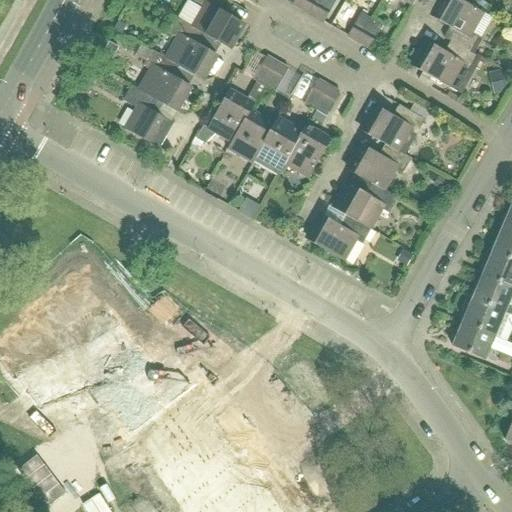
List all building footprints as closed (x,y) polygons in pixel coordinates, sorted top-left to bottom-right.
[(205,35),(227,48),(241,22),(226,13),(231,4),(246,12),(247,11),(227,0),(198,0),(197,3),(204,7),(192,26),(192,27),(205,35)] [(303,12),(309,0),(294,0),(292,5),(303,12)] [(336,0),(309,0),(303,12),(324,23),(336,0)] [(444,38),(450,42),(470,53),(470,52),(479,38),(472,34),(484,13),(461,0),(445,0),(434,19),(450,28),(444,38)] [(485,11),(476,32),(488,38),(497,17),(485,11)] [(348,37),(359,43),(372,19),(361,13),(348,37)] [(192,27),(192,26),(179,19),(170,35),(177,38),(166,58),(165,59),(178,66),(178,67),(200,79),(215,53),(199,45),(205,35),(192,27)] [(359,43),(369,50),(383,26),(372,19),(359,43)] [(477,56),(470,52),(470,53),(450,42),(445,51),(430,43),(415,69),(456,93),(477,56)] [(173,76),(178,67),(178,66),(165,59),(166,58),(153,51),(144,66),(150,70),(139,90),(165,105),(173,110),(188,85),(173,76)] [(278,63),(267,57),(253,80),(264,87),(278,63)] [(289,70),(278,63),(264,87),(275,93),(289,70)] [(305,104),(315,110),(329,87),(318,80),(305,104)] [(139,90),(131,86),(123,101),(136,109),(124,130),(159,149),(174,124),(159,115),(165,105),(139,90)] [(329,87),(315,110),(326,117),(340,93),(329,87)] [(227,94),(208,128),(205,126),(197,138),(205,144),(216,134),(231,143),(232,143),(248,115),(249,115),(253,109),(227,94)] [(363,133),(385,145),(386,145),(398,152),(410,132),(416,136),(425,120),(385,97),(384,98),(399,106),(393,116),(378,107),(363,133)] [(232,143),(231,143),(228,149),(253,164),(257,157),(256,157),(272,129),(249,115),(248,115),(232,143)] [(256,157),(257,157),(281,172),(285,165),(284,165),(301,136),(300,136),(276,122),(272,129),(256,157)] [(284,165),(285,165),(309,179),(329,144),(304,129),(300,136),(301,136),(284,165)] [(411,159),(398,152),(386,145),(385,145),(380,154),(365,146),(350,171),(372,184),(372,183),(385,191),(385,190),(397,170),(403,174),(411,159)] [(336,210),(345,215),(371,230),(383,210),(389,214),(398,198),(385,190),(385,191),(372,183),(372,184),(366,193),(351,185),(336,210)] [(501,229),(511,233),(511,205),(501,229)] [(362,245),(371,230),(345,215),(340,225),(324,216),(309,242),(344,262),(356,241),(362,245)] [(511,261),(511,233),(501,229),(492,252),(511,261)] [(511,261),(492,252),(482,276),(511,288),(511,261)] [(511,299),(511,288),(482,276),(472,299),(506,314),(507,313),(511,314),(511,305),(510,304),(511,299)] [(506,314),(472,299),(467,297),(461,312),(465,314),(462,323),(496,337),(506,314)] [(486,361),(496,337),(462,323),(452,347),(486,361)] [(279,511),(195,399),(137,442),(189,511),(279,511)] [(112,481),(127,501),(140,491),(125,472),(112,481)]
